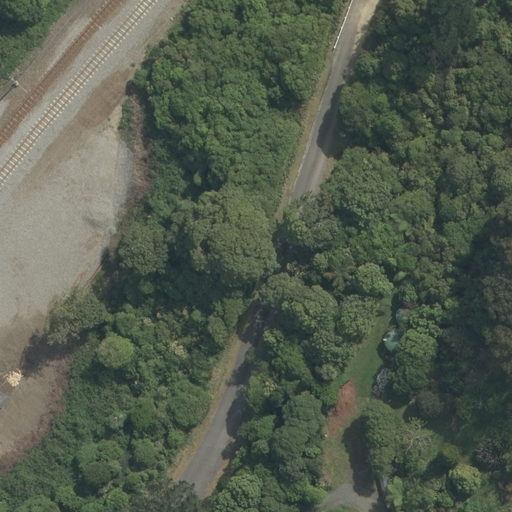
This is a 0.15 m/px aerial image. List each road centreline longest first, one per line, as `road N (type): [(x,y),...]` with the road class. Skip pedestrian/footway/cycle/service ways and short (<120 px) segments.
road 1 (residential): [(172,511),(196,491),(219,435),(370,0)]
road 2 (track): [(0,249),(76,153)]
